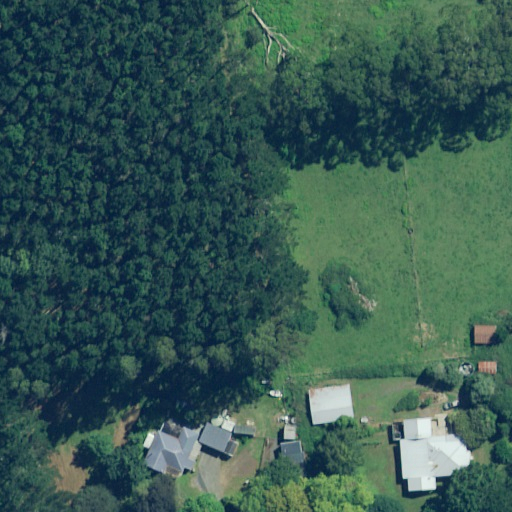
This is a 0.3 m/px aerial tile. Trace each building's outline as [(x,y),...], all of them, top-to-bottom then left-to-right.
[(495,345),(495,328),(474,328),(474,345),(495,345)] [(497,375),(497,363),(479,363),(480,375),(497,375)] [(354,420),(349,387),(309,393),(314,426),(354,420)] [(473,452),(469,453),(468,436),(433,438),(432,420),(402,422),(402,426),(393,427),(394,442),(400,442),(401,450),(404,450),(405,480),(410,480),(411,492),(438,491),(437,478),(470,476),(470,466),(474,466),(473,452)] [(233,434),(207,425),(201,444),(226,453),(233,434)] [(254,427),(236,425),(235,434),(253,436),(254,427)] [(201,434),(185,428),(184,432),(166,426),(163,435),(151,430),(145,448),(152,450),(146,467),(167,474),(169,467),(190,475),(195,462),(191,460),(201,434)] [(297,427),(286,427),(286,440),(298,440),(297,427)] [(304,464),(302,444),(283,446),(285,466),(304,464)]
